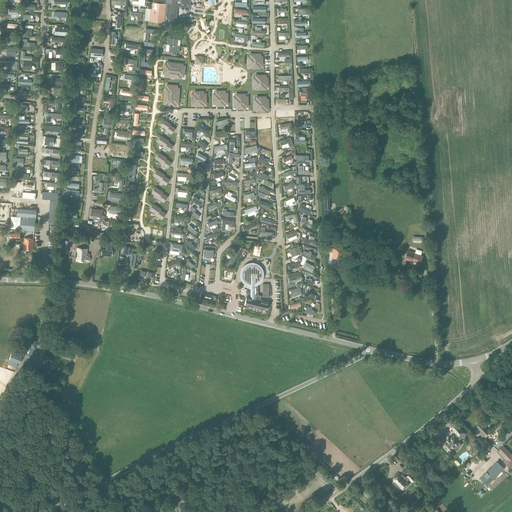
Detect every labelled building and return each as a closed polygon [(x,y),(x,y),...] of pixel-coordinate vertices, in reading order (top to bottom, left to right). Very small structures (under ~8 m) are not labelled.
[(24,0),(24,9),(35,9),(35,5),(29,5),(28,0),(24,0)] [(185,2),(185,0),(166,0),(166,4),(147,1),(146,7),(151,8),(150,21),(164,22),(165,19),(175,20),(177,1),(185,2)] [(141,16),(142,13),(131,12),(130,15),(137,16),(137,20),(141,21),(141,16)] [(94,26),(94,31),(102,32),(103,22),(99,22),(98,26),(94,26)] [(55,26),(55,30),(61,31),(61,35),(65,35),(66,27),(55,26)] [(223,33),(217,32),(217,36),(222,37),(222,39),(226,40),(228,28),(224,28),(223,33)] [(248,36),(234,33),(233,36),(244,38),(243,42),(247,42),(248,36)] [(168,38),(167,44),(170,45),(169,51),(172,52),(172,55),(174,55),(174,52),(179,53),(180,46),(177,45),(178,39),(174,38),(175,35),(173,35),(172,38),(168,38)] [(9,36),(8,44),(17,45),(17,37),(9,36)] [(73,47),(84,49),(85,44),(78,43),(79,39),(74,38),(73,47)] [(102,58),(103,49),(91,48),(90,56),(102,58)] [(20,60),(32,61),(33,57),(25,56),(25,51),(21,51),(20,60)] [(247,56),(247,67),(250,67),(250,69),(261,69),(261,66),(263,66),(263,56),(261,56),(261,53),(249,54),(249,56),(247,56)] [(195,56),(195,64),(203,64),(204,56),(195,56)] [(126,59),(125,63),(133,64),(132,69),(136,70),(138,60),(126,59)] [(164,63),(163,70),(165,71),(164,76),(170,77),(171,75),(175,75),(174,78),(180,78),(181,73),(183,73),(184,66),(181,66),(181,64),(177,64),(177,65),(171,64),(171,63),(168,62),(168,64),(164,63)] [(71,66),(71,78),(80,78),(80,73),(75,72),(76,66),(71,66)] [(90,77),(91,72),(88,72),(87,76),(86,79),(97,81),(98,77),(90,77)] [(136,76),(124,74),(124,78),(131,79),(130,85),(134,85),(135,80),(136,76)] [(252,77),(253,88),(255,88),(255,90),(267,90),(267,88),(269,88),(268,77),(267,77),(266,75),(255,75),(255,77),(252,77)] [(77,85),(78,82),(74,81),(73,89),(82,90),(82,86),(77,85)] [(163,98),(162,101),(164,101),(164,105),(171,106),(171,103),(176,104),(177,98),(175,98),(175,94),(177,94),(178,88),(172,88),(173,85),(166,85),(165,88),(164,88),(163,92),(165,92),(164,98),(163,98)] [(54,88),(53,96),(58,96),(58,97),(60,97),(60,96),(61,96),(61,89),(54,88)] [(213,93),(213,105),(215,105),(215,107),(226,106),(226,105),(228,105),(228,93),(226,93),(226,90),(215,91),(215,93),(213,93)] [(191,93),(192,105),(194,105),(194,107),(205,107),(204,105),(207,105),(207,93),(204,93),(204,91),(193,91),(194,93),(191,93)] [(73,101),(85,102),(85,97),(78,97),(79,92),(74,92),(73,101)] [(233,96),(233,108),(236,108),(236,110),(246,110),(246,108),(249,108),(248,96),(246,96),(246,93),(235,94),(235,96),(233,96)] [(115,99),(103,96),(102,101),(110,102),(109,107),(113,108),(115,99)] [(254,99),(254,111),(256,111),(256,112),(267,112),(267,110),(269,110),(269,99),(267,99),(266,96),(256,96),(256,99),(254,99)] [(49,101),(49,105),(56,105),(56,110),(60,110),(61,101),(49,101)] [(74,112),(84,112),(85,108),(78,108),(79,104),(75,103),(74,112)] [(73,119),(73,122),(84,123),(84,120),(77,119),(78,115),(74,114),(74,119),(73,119)] [(193,121),(193,114),(181,114),(181,124),(185,124),(185,123),(190,123),(190,121),(193,121)] [(103,127),(111,128),(113,118),(111,118),(110,121),(104,120),(103,127)] [(159,125),(166,130),(165,131),(171,134),(175,128),(170,125),(171,124),(163,119),(159,125)] [(130,121),(117,120),(116,126),(129,128),(130,121)] [(199,123),(196,127),(207,135),(210,131),(199,123)] [(288,133),(292,132),(291,123),(279,125),(280,129),(287,128),(288,133)] [(0,126),(0,130),(6,131),(6,136),(10,136),(10,127),(0,126)] [(194,139),(194,130),(183,129),(183,133),(190,134),(189,138),(194,139)] [(306,144),(306,140),(299,140),(299,134),(295,134),(295,140),(294,140),(294,143),(306,144)] [(169,152),(173,145),(168,142),(169,141),(161,136),(157,142),(164,147),(164,148),(169,152)] [(1,147),(9,147),(9,139),(7,139),(7,137),(4,137),(4,139),(1,139),(1,147)] [(45,137),(44,144),(53,145),(54,138),(45,137)] [(289,147),(293,146),(290,138),(279,142),(281,146),(288,143),(289,147)] [(155,159),(162,164),(162,165),(167,169),(172,163),(167,159),(167,158),(159,153),(155,159)] [(67,161),(80,162),(80,154),(71,154),(68,154),(67,158),(67,161)] [(14,158),(13,166),(23,166),(23,159),(14,158)] [(196,164),(193,167),(201,173),(203,171),(196,164)] [(68,167),(67,175),(78,175),(78,171),(72,171),(72,167),(68,167)] [(229,169),(227,171),(232,174),(232,176),(234,177),(236,173),(229,169)] [(165,186),(170,179),(165,176),(165,175),(157,170),(153,176),(160,181),(160,182),(165,186)] [(267,180),(269,176),(258,171),(256,175),(267,180)] [(123,187),(124,178),(114,177),(113,182),(119,182),(119,186),(123,187)] [(228,177),(226,181),(236,187),(238,183),(228,177)] [(195,178),(192,181),(200,188),(202,185),(195,178)] [(17,191),(24,191),(24,189),(34,188),(33,182),(17,182),(17,191)] [(102,193),(103,183),(99,182),(98,189),(94,188),(93,192),(102,193)] [(285,190),(295,186),(294,182),(283,187),(285,190)] [(303,190),(303,184),(299,184),(299,190),(298,190),(299,194),(311,194),(311,190),(303,190)] [(259,186),(257,190),(269,195),(270,191),(259,186)] [(163,203),(168,197),(163,193),(163,192),(155,187),(151,193),(158,198),(158,199),(163,203)] [(221,191),(220,187),(210,191),(211,194),(218,192),(219,196),(222,195),(221,191)] [(57,200),(58,193),(43,191),(42,199),(51,200),(50,204),(49,223),(53,223),(53,217),(56,217),(57,211),(55,211),(55,205),(57,205),(57,202),(55,202),(55,200),(57,200)] [(226,194),(224,197),(234,202),(236,199),(226,194)] [(193,197),(191,200),(201,205),(203,202),(193,197)] [(259,200),(258,205),(270,209),(271,205),(259,200)] [(219,202),(208,207),(210,210),(221,205),(219,202)] [(162,220),(166,214),(161,210),(153,204),(149,210),(157,215),(156,216),(162,220)] [(309,214),(311,210),(300,204),(298,208),(309,214)] [(121,214),(121,207),(110,206),(109,213),(121,214)] [(194,212),(196,210),(192,206),(190,209),(191,209),(188,212),(197,219),(200,216),(194,212)] [(256,206),(244,210),(245,214),(257,210),(256,206)] [(101,217),(102,209),(91,208),(90,215),(101,217)] [(18,209),(17,216),(21,216),(21,218),(20,218),(20,230),(34,231),(35,219),(33,219),(34,217),(36,217),(36,210),(18,209)] [(297,213),(285,216),(286,220),(293,219),(294,223),(298,222),(297,213)] [(301,220),(299,223),(311,228),(313,224),(309,223),(310,221),(307,221),(307,222),(306,222),(307,220),(305,220),(306,218),(302,216),(301,220)] [(226,220),(222,219),(221,230),(225,231),(225,224),(230,224),(231,221),(226,220)] [(148,232),(161,232),(161,224),(148,223),(148,232)] [(189,225),(187,228),(195,235),(197,232),(189,225)] [(326,235),(326,243),(333,243),(334,240),(335,240),(335,238),(334,238),(334,235),(326,235)] [(33,239),(24,238),(23,249),(33,250),(33,239)] [(187,240),(184,243),(194,251),(196,248),(187,240)] [(170,250),(182,252),(183,245),(171,243),(170,250)] [(234,264),(243,249),(238,245),(229,261),(234,264)] [(141,253),(132,252),(133,247),(123,246),(123,248),(122,253),(127,254),(128,253),(131,254),(129,265),(137,267),(139,259),(141,259),(141,253)] [(207,247),(206,251),(210,251),(210,253),(209,253),(209,256),(210,256),(209,259),(214,259),(215,247),(211,246),(211,247),(207,247)] [(298,246),(289,250),(292,257),(301,253),(298,246)] [(75,257),(77,257),(76,260),(86,261),(90,261),(90,257),(89,257),(89,254),(87,253),(87,249),(78,248),(77,252),(76,252),(75,257)] [(333,248),(333,258),(342,258),(343,249),(333,248)] [(408,250),(405,259),(420,264),(423,256),(408,250)] [(185,259),(183,262),(192,268),(194,265),(185,259)] [(177,260),(167,265),(169,268),(178,263),(179,263),(177,260)] [(315,266),(306,262),(302,268),(312,273),(315,266)] [(242,272),(242,274),(242,276),(242,278),(243,280),(245,281),(246,283),(248,284),(250,284),(250,298),(246,297),(244,305),(245,305),(245,304),(247,305),(248,305),(248,306),(249,305),(251,306),(252,306),(252,307),(252,306),(255,307),(254,307),(255,307),(256,307),(256,308),(256,307),(258,308),(259,308),(260,308),(260,309),(260,308),(262,309),(263,309),(264,309),(263,310),(264,310),(264,309),(266,310),(268,302),(260,300),(261,295),(258,295),(257,283),(259,281),(260,280),(261,278),(262,275),(262,273),(261,271),(260,269),(259,267),(257,266),(255,265),(253,264),(250,265),(248,265),(246,266),(244,267),(243,269),(242,271),(242,272)] [(210,265),(200,272),(202,275),(213,269),(210,265)] [(300,273),(287,277),(289,281),(301,277),(300,273)] [(291,290),(292,293),(293,297),(299,295),(300,296),(301,295),(301,294),(302,293),(300,287),(291,290)] [(308,307),(306,310),(314,315),(316,312),(308,307)] [(37,339),(28,336),(25,346),(27,347),(25,354),(32,356),(34,348),(35,349),(37,342),(38,342),(40,338),(37,337),(37,339)] [(68,359),(70,353),(60,350),(56,363),(62,364),(63,358),(68,359)] [(22,357),(11,353),(9,360),(19,363),(22,357)] [(488,424),(484,420),(481,423),(477,427),(479,429),(477,430),(483,437),(485,435),(489,432),(485,427),(488,424)] [(447,449),(448,451),(452,448),(453,448),(456,445),(459,442),(458,440),(461,438),(459,436),(464,432),(456,422),(451,426),(457,434),(455,436),(454,436),(450,439),(449,438),(447,441),(443,445),(444,446),(447,450),(447,449)] [(480,437),(477,440),(483,447),(486,444),(488,446),(494,441),(491,439),(488,442),(485,439),(484,440),(480,437)] [(503,446),(498,451),(507,459),(504,462),(511,469),(511,468),(511,454),(511,455),(509,453),(510,452),(503,446)] [(497,461),(480,478),(488,485),(505,469),(497,461)] [(399,475),(394,480),(395,481),(393,482),(400,489),(402,487),(403,489),(409,484),(407,482),(409,480),(408,479),(409,478),(412,481),(415,478),(410,473),(407,476),(408,477),(406,478),(402,474),(400,475),(399,475)] [(410,507),(416,501),(413,497),(406,503),(410,507)]
